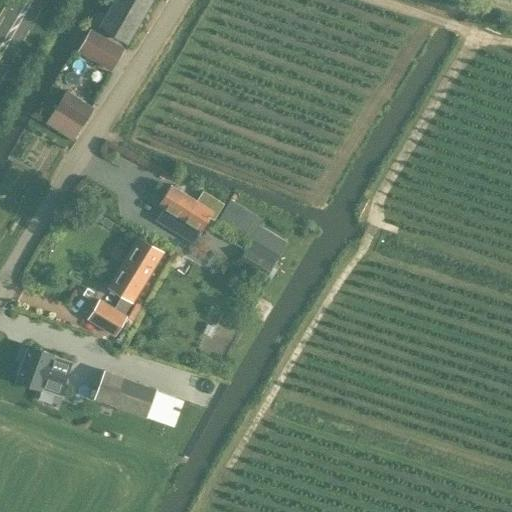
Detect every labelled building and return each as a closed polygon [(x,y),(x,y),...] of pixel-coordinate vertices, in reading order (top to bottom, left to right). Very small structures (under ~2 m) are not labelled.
[(127,43),(152,0),(115,0),(106,16),(100,27),(127,43)] [(99,12),(92,23),(100,27),(106,16),(99,12)] [(94,59),(105,38),(91,31),(80,51),(94,59)] [(73,139),(93,108),(67,91),(46,122),(73,139)] [(199,227),(209,212),(196,204),(197,202),(171,186),(159,205),(186,221),(186,219),(199,227)] [(231,200),(218,219),(235,230),(247,211),(231,200)] [(286,242),(258,225),(244,249),(246,249),(273,265),(286,242)] [(116,291),(122,295),(114,308),(99,299),(87,319),(114,336),(127,315),(125,314),(162,253),(138,239),(130,252),(137,257),(116,291)] [(267,276),(274,265),(273,265),(246,249),(240,261),(267,276)] [(59,394),(70,363),(52,356),(53,355),(29,346),(17,381),(45,391),(46,390),(59,394)] [(146,417),(156,389),(104,371),(94,398),(146,417)] [(183,401),(169,395),(160,422),(174,427),(183,401)]
